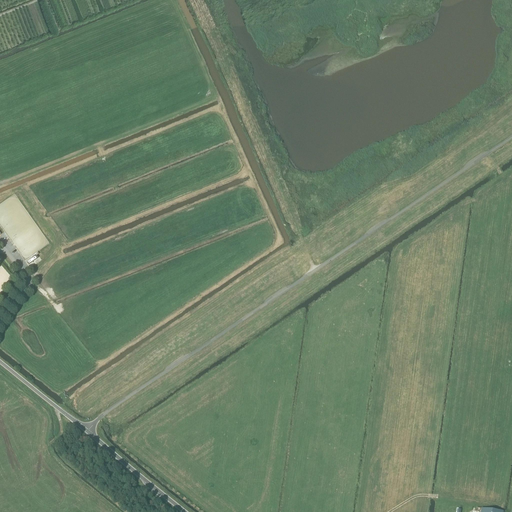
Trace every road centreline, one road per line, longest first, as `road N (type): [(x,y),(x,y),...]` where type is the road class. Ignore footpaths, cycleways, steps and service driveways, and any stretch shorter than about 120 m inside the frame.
road 1 (unclassified): [(85,429),(511,137)]
road 2 (track): [(197,0),(315,270)]
road 3 (tertiary): [(184,511),(85,429)]
